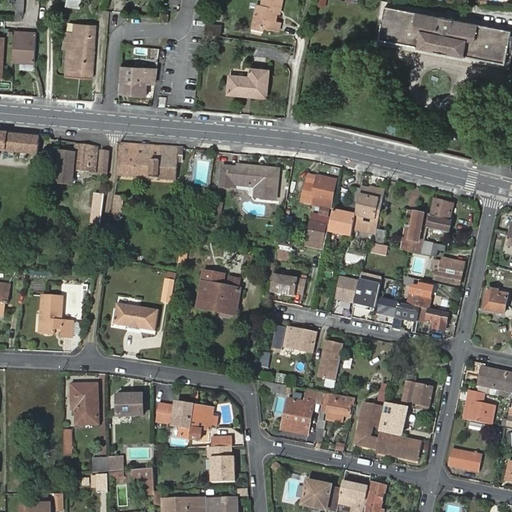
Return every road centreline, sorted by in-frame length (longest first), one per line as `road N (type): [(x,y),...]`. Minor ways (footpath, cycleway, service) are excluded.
road 1 (tertiary): [(498,186),(315,141),(113,123)]
road 2 (residential): [(94,363),(113,123)]
road 3 (unclassified): [(256,444),(245,388),(94,363)]
road 4 (residential): [(113,123),(114,41),(124,29),(179,29),(188,0)]
road 5 (unclassified): [(256,444),(433,479)]
road 6 (unclassified): [(285,312),(460,350)]
road 7 (unclassified): [(460,350),(498,186)]
road 8 (unclassified): [(433,479),(460,350)]
